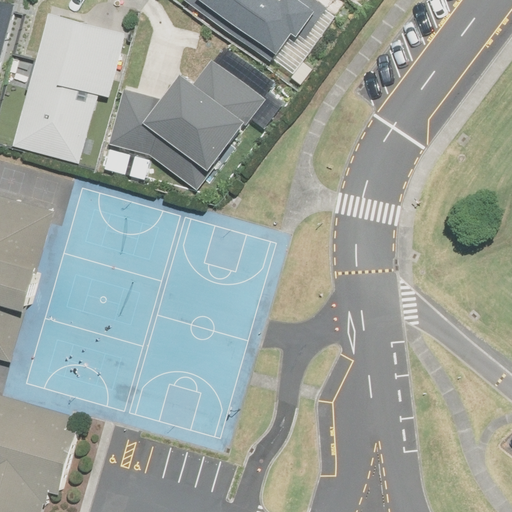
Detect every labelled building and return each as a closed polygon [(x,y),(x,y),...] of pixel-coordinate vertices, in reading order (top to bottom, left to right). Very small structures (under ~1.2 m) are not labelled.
[(0,0),(0,74),(20,1),(17,0),(0,0)] [(217,0),(281,48),(297,28),(305,34),(328,4),(323,0),(217,0)] [(49,8),(16,141),(85,159),(103,91),(115,94),(132,29),(49,8)] [(128,84),(112,141),(157,154),(202,187),(271,95),(216,54),(198,78),(190,72),(171,97),(128,84)] [(58,214),(0,197),(0,361),(15,366),(58,214)] [(71,415),(0,394),(0,511),(44,511),(50,493),(59,496),(77,433),(67,430),(71,415)]
